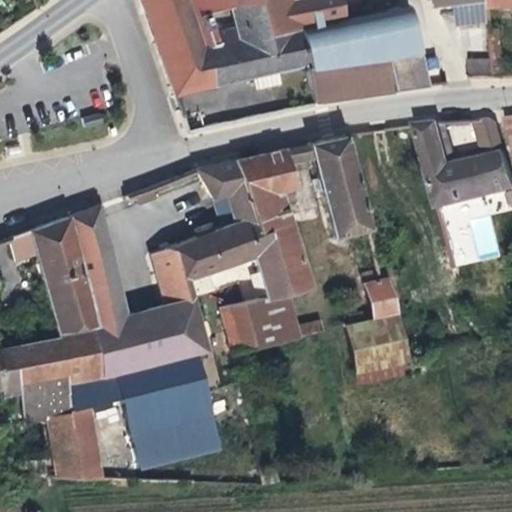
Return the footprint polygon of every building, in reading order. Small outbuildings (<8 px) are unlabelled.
[(263,37),(252,0),(136,0),(168,93),(210,84),(211,88),(251,79),(272,75),(298,69),(289,32),(263,37)] [(252,0),(263,37),(289,32),(317,26),(319,26),(311,2),(314,0),(252,0)] [(435,0),(436,10),(453,10),(484,9),(484,0),(435,0)] [(511,10),(511,0),(484,0),(484,9),(484,13),(511,10)] [(359,98),(386,94),(419,91),(404,9),(319,26),(317,26),(289,32),(298,69),(316,65),(325,63),(351,58),(359,98)] [(486,52),(486,61),(486,70),(495,69),(495,52),(486,52)] [(462,62),(462,83),(476,80),(487,81),(486,70),(486,61),(462,62)] [(298,69),(307,107),(325,104),(316,65),(298,69)] [(272,75),(251,79),(254,93),(275,88),(272,75)] [(511,120),(501,122),(511,157),(511,156),(511,120)] [(469,160),(499,152),(492,130),(481,123),(460,124),(469,160)] [(432,212),(510,190),(499,152),(469,160),(445,167),(432,125),(408,126),(432,212)] [(360,232),(337,140),(302,147),(305,162),(325,240),(360,232)] [(305,162),(302,147),(275,153),(279,168),(305,162)] [(240,201),(277,193),(279,193),(283,185),(279,168),(275,153),(228,163),(240,201)] [(239,293),(241,305),(282,297),(279,289),(257,227),(250,229),(240,201),(228,163),(191,171),(205,201),(208,201),(219,199),(229,225),(219,229),(207,233),(193,238),(144,255),(159,306),(117,315),(101,245),(89,206),(59,217),(84,325),(82,326),(94,378),(56,385),(60,412),(85,406),(113,400),(122,437),(203,418),(198,397),(209,394),(182,284),(249,260),(259,288),(239,293)] [(149,197),(145,187),(128,193),(131,204),(149,197)] [(131,204),(128,193),(117,196),(121,207),(131,204)] [(285,247),(291,245),(277,193),(240,201),(250,229),(257,227),(276,221),(285,247)] [(219,199),(208,201),(219,229),(229,225),(219,199)] [(56,385),(94,378),(82,326),(84,325),(59,217),(1,238),(5,259),(30,252),(52,339),(0,348),(0,395),(16,393),(56,385)] [(279,289),(282,297),(305,292),(291,245),(285,247),(276,221),(257,227),(279,289)] [(193,238),(207,233),(205,227),(190,231),(193,238)] [(440,242),(450,277),(476,274),(464,234),(440,242)] [(388,315),(390,315),(380,280),(358,286),(367,321),(388,315)] [(215,311),(225,354),(275,343),(272,329),(289,324),(282,297),(241,305),(215,311)] [(399,361),(388,315),(367,321),(356,324),(342,327),(338,328),(348,374),(399,361)] [(342,327),(356,324),(355,317),(341,321),(342,327)] [(272,329),(275,343),(317,333),(315,324),(291,330),(289,324),(272,329)] [(61,421),(60,412),(56,385),(16,393),(23,427),(41,424),(61,421)] [(71,480),(96,480),(85,406),(60,412),(61,421),(71,480)] [(50,479),(71,480),(61,421),(41,424),(50,479)]
